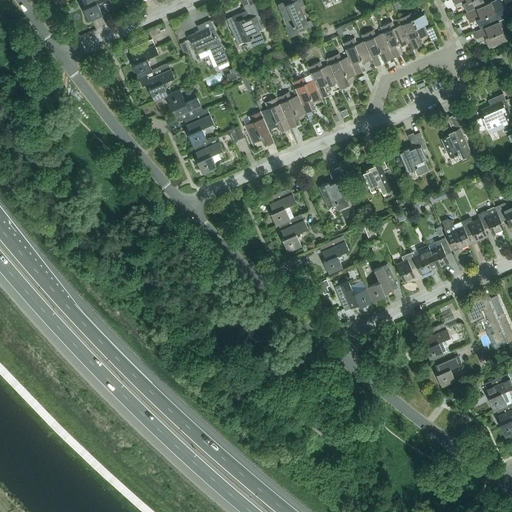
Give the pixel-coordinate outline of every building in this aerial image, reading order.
[(81,0),(85,7),(83,8),(88,21),(102,15),(97,2),(101,0),(81,0)] [(288,0),(289,3),(285,5),(284,2),(282,2),(278,4),(277,5),(287,26),(285,27),(287,33),(290,32),(291,36),(297,34),(299,30),(308,26),(309,28),(313,26),(311,21),(307,22),(300,6),(304,5),(301,0),(288,0)] [(462,3),(466,13),(485,4),(482,0),(452,0),(455,6),(462,3)] [(476,20),(480,29),(498,21),(494,12),(500,9),(496,0),(494,0),(485,4),(466,13),(465,13),(469,23),(476,20)] [(237,44),(243,42),(252,38),(255,45),(264,41),(259,30),(261,29),(257,20),(262,18),(255,2),(249,5),(248,3),(243,5),(245,11),(239,13),(226,18),(237,44)] [(398,18),(401,24),(409,43),(412,50),(422,45),(418,38),(428,34),(424,24),(427,23),(424,14),(413,19),(411,13),(398,18)] [(484,39),(488,48),(507,40),(503,31),(508,28),(504,18),(498,21),(480,29),(473,32),(477,42),(484,39)] [(198,53),(209,48),(217,66),(228,61),(210,19),(197,25),(199,31),(188,36),(192,45),(194,44),(198,53)] [(409,43),(401,24),(394,27),(392,21),(379,27),(382,32),(390,51),(393,58),(403,54),(400,47),(409,43)] [(159,26),(152,29),(154,35),(162,32),(159,26)] [(382,32),(376,35),(373,29),(361,35),(363,41),(364,41),(372,59),(371,59),(374,66),(393,58),(390,51),(382,32)] [(356,74),(365,70),(362,63),(371,59),(372,59),(364,41),(363,41),(357,43),(354,38),(342,43),(348,56),(356,74)] [(144,73),(152,70),(146,58),(158,53),(152,39),(129,49),(134,62),(132,63),(138,77),(145,74),(144,73)] [(280,49),(268,53),(272,63),(284,58),(280,49)] [(348,56),(341,59),(339,53),(326,58),(329,64),(337,83),(340,90),(349,85),(346,78),(356,74),(348,56)] [(328,87),(337,83),(329,64),(322,67),(320,61),(307,66),(313,79),(321,98),(331,94),(328,87)] [(154,101),(166,96),(168,95),(167,94),(162,82),(174,77),(168,63),(152,70),(144,73),(145,74),(138,77),(142,86),(149,83),(150,87),(148,88),(154,101)] [(236,66),(229,69),(234,79),(241,76),(236,66)] [(292,82),(298,95),(306,113),(315,109),(312,102),(321,98),(313,79),(307,82),(304,76),(292,82)] [(168,95),(166,96),(171,109),(173,108),(179,121),(184,119),(203,110),(197,97),(185,102),(179,89),(167,94),(168,95)] [(276,97),(290,128),(299,124),(296,117),(306,113),(298,95),(291,97),(289,92),(276,97)] [(494,104),(481,109),(484,116),(471,122),(476,133),(496,125),(495,122),(501,120),(502,124),(500,125),(503,132),(511,127),(511,126),(510,121),(511,120),(511,119),(507,108),(509,107),(503,93),(492,98),(494,104)] [(267,108),(260,111),(268,129),(278,125),(281,132),(290,128),(276,97),(264,102),(267,108)] [(187,133),(193,146),(207,140),(201,127),(213,122),(207,108),(203,110),(184,119),(190,132),(187,133)] [(274,142),(268,129),(260,111),(248,116),(251,122),(244,125),(252,143),(261,139),(264,146),(274,142)] [(449,135),(442,137),(450,156),(459,152),(462,158),(471,154),(462,134),(466,132),(458,115),(453,117),(457,128),(448,132),(449,135)] [(239,126),(228,130),(231,136),(236,134),(239,139),(244,137),(239,126)] [(408,147),(399,151),(407,172),(416,168),(419,175),(429,170),(424,159),(426,159),(422,149),(426,148),(419,132),(414,135),(418,145),(409,149),(408,147)] [(216,136),(207,140),(193,146),(199,159),(196,160),(202,174),(216,168),(211,155),(222,150),(216,136)] [(379,187),(382,193),(384,198),(393,195),(391,190),(391,189),(383,169),(387,167),(379,150),(373,152),(378,163),(368,167),(369,170),(362,173),(365,178),(362,180),(366,190),(369,188),(370,191),(379,187)] [(486,167),(482,156),(474,159),(479,171),(486,167)] [(328,182),(319,186),(328,207),(337,203),(339,209),(349,205),(344,194),(346,193),(342,184),(346,182),(340,167),(334,170),(338,180),(329,184),(328,182)] [(272,211),(270,212),(276,225),(278,224),(289,219),(284,207),(296,201),(290,187),(266,198),(272,211)] [(403,197),(396,200),(400,208),(406,205),(403,197)] [(504,202),(494,207),(496,211),(500,219),(505,217),(509,226),(511,225),(511,204),(506,207),(504,202)] [(479,219),(483,226),(488,224),(492,234),(504,229),(500,219),(496,211),(494,207),(477,214),(479,219)] [(289,219),(278,224),(284,237),(282,238),(287,252),(301,246),(296,233),(307,228),(301,214),(289,219)] [(460,221),(462,226),(466,234),(471,231),(476,241),(487,236),(483,226),(479,219),(472,222),(470,217),(460,221)] [(470,243),(466,234),(462,226),(455,229),(453,224),(452,225),(451,221),(447,219),(441,222),(449,241),(455,239),(459,248),(470,243)] [(355,228),(349,230),(353,238),(358,235),(355,228)] [(342,235),(319,246),(325,259),(323,260),(328,273),(342,267),(337,254),(348,249),(342,235)] [(437,246),(430,249),(433,257),(437,267),(449,262),(444,252),(450,250),(444,237),(435,242),(437,246)] [(420,254),(413,257),(416,265),(422,278),(433,273),(427,260),(433,257),(430,249),(428,245),(418,249),(420,254)] [(416,265),(413,257),(411,252),(401,256),(403,261),(396,264),(403,282),(415,277),(411,267),(416,265)] [(366,287),(372,301),(385,295),(384,293),(398,287),(387,264),(373,270),(379,282),(366,287)] [(326,279),(319,282),(321,289),(329,285),(326,279)] [(348,281),(334,287),(345,310),(358,304),(359,307),(372,301),(366,287),(353,293),(348,281)] [(510,342),(511,341),(511,329),(497,295),(490,297),(491,299),(488,300),(486,296),(469,303),(471,306),(465,308),(471,323),(485,317),(482,310),(484,309),(490,323),(495,333),(492,334),(496,344),(508,338),(510,342)] [(430,360),(432,359),(449,351),(444,339),(450,336),(444,322),(420,333),(426,346),(424,347),(430,360)] [(449,351),(432,359),(438,372),(435,373),(441,387),(455,381),(449,368),(461,363),(455,349),(449,351)] [(494,411),(496,410),(511,403),(505,391),(511,387),(511,381),(508,373),(485,383),(490,397),(488,398),(494,411)] [(511,402),(511,403),(496,410),(502,423),(500,424),(505,437),(511,434),(511,402)]
